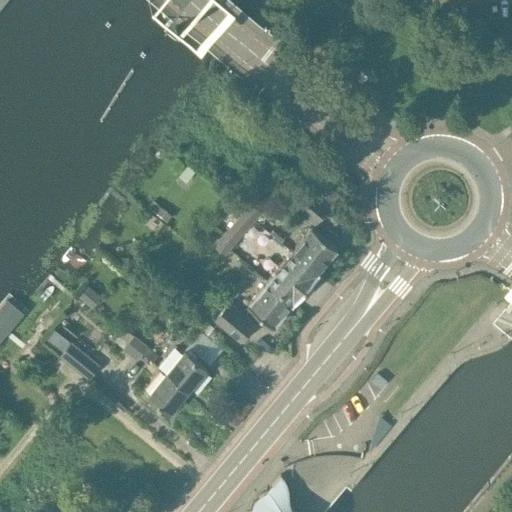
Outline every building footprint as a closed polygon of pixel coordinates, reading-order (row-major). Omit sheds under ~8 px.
[(340,194),(331,186),(323,195),(332,203),(340,194)] [(330,207),(313,193),(305,187),(291,203),(316,224),(330,207)] [(251,202),(240,215),(250,224),(261,211),(251,202)] [(236,241),(250,224),(240,215),(225,232),(236,241)] [(317,272),(337,248),(312,227),(292,250),(317,272)] [(225,254),(236,241),(225,232),(215,245),(225,254)] [(317,272),(292,250),(268,280),(293,301),(294,302),(318,273),(317,272)] [(273,324),(293,301),(268,280),(248,303),(273,324)] [(0,312),(0,344),(25,313),(9,301),(0,312)] [(228,302),(215,318),(241,340),(255,323),(228,302)] [(123,326),(118,333),(141,352),(146,345),(123,326)] [(141,352),(118,333),(112,340),(135,358),(141,352)] [(98,365),(71,342),(60,354),(88,377),(98,365)] [(185,350),(167,372),(188,390),(206,368),(185,350)] [(170,412),(188,390),(167,372),(148,395),(170,412)] [(380,387),(387,379),(378,372),(372,379),(380,387)] [(280,474),(273,481),(265,491),(264,492),(262,493),(259,496),(257,497),(255,499),(254,501),(251,506),(248,511),(247,511),(293,511),(292,509),(291,507),(290,504),(289,501),(288,498),(288,495),(288,492),(287,489),(287,487),(286,484),(285,481),(283,479),(282,476),(280,474)]
